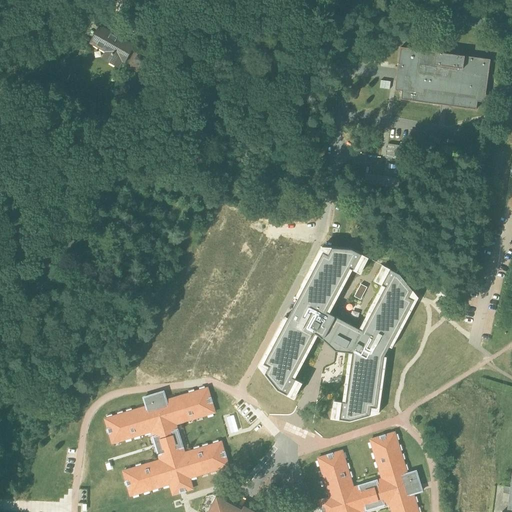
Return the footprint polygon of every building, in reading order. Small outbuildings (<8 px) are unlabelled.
[(134,45),(118,36),(119,34),(112,30),(111,32),(100,26),(91,43),(106,51),(102,58),(118,67),(122,61),(124,62),(134,45)] [(402,91),(400,100),(476,110),(477,101),(484,102),(490,60),(400,47),(394,90),(402,91)] [(144,57),(140,55),(136,56),(134,60),(135,64),(139,66),(143,65),(145,61),(144,57)] [(404,146),(388,144),(386,158),(402,160),(404,146)] [(399,179),(365,174),(363,184),(398,189),(399,179)] [(288,318),(263,364),(268,367),(265,374),(277,390),(287,395),(295,380),(294,379),(292,378),(315,334),(317,336),(323,341),(324,342),(334,351),(335,351),(335,352),(336,352),(337,352),(349,354),(352,354),(345,403),(342,403),(341,403),(339,420),(350,422),(369,416),(370,408),(376,409),(383,358),(384,357),(389,347),(413,301),(408,298),(412,291),(399,275),(390,270),(389,270),(381,286),(382,286),(385,287),(362,331),(359,330),(329,314),(326,313),(349,269),(352,270),(353,271),(361,255),(351,250),(331,248),(327,256),(322,253),(298,299),(288,318)] [(367,288),(361,284),(354,297),(360,300),(367,288)] [(146,407),(105,419),(112,444),(151,432),(153,438),(158,455),(160,461),(123,472),(130,496),(169,484),(170,488),(173,495),(180,493),(185,491),(192,489),(189,478),(228,467),(221,442),(189,452),(184,453),(182,447),(177,431),(175,425),(182,423),(215,413),(207,388),(166,401),(163,392),(157,394),(143,398),(146,407)] [(407,474),(403,460),(394,433),(370,440),(382,479),(353,488),(342,451),(318,458),(329,498),(318,501),(321,511),(361,511),(389,504),(391,511),(418,511),(413,494),(422,491),(420,485),(416,472),(407,474)] [(503,493),(509,494),(507,511),(501,511),(511,511),(511,476),(510,488),(504,487),(503,490),(503,493)] [(252,511),(243,507),(241,511),(216,497),(208,511),(252,511)]
